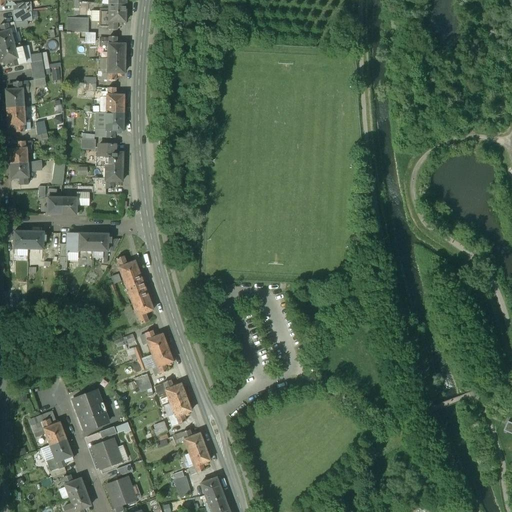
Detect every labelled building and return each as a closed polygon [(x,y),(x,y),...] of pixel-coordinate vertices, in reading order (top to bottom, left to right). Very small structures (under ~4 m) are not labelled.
[(126,5),(109,4),(109,12),(108,22),(110,22),(109,27),(109,30),(117,30),(117,26),(123,26),(123,23),(125,23),(126,5)] [(109,12),(100,11),(100,27),(109,27),(110,22),(108,22),(109,12)] [(88,19),(70,19),(68,19),(67,33),(69,33),(87,33),(88,19)] [(13,23),(8,26),(9,31),(10,31),(10,34),(16,33),(13,23)] [(7,25),(0,26),(0,28),(0,30),(0,48),(13,45),(10,34),(10,31),(9,31),(8,26),(7,25)] [(117,38),(109,37),(109,40),(109,45),(108,45),(108,48),(107,59),(125,59),(125,45),(122,45),(122,42),(117,42),(117,38)] [(109,40),(100,39),(99,45),(102,45),(102,47),(108,48),(108,45),(109,45),(109,40)] [(13,45),(0,48),(0,63),(3,63),(4,66),(9,64),(10,68),(17,66),(16,60),(17,59),(16,56),(13,45)] [(125,59),(107,59),(107,74),(108,74),(108,80),(116,81),(116,77),(122,77),(122,74),(124,74),(125,59)] [(41,61),(30,63),(31,69),(42,67),(41,61)] [(69,65),(60,65),(61,78),(69,78),(69,65)] [(42,67),(31,69),(33,81),(36,80),(45,79),(42,67)] [(33,81),(26,83),(27,91),(27,94),(37,93),(36,80),(33,81)] [(21,83),(12,84),(12,88),(7,88),(8,91),(5,91),(6,109),(23,108),(22,94),(22,91),(22,90),(21,90),(21,83)] [(116,89),(108,88),(108,93),(108,96),(107,96),(107,97),(106,114),(123,114),(124,96),(121,96),(121,93),(116,93),(116,89)] [(23,108),(6,109),(7,126),(10,126),(10,129),(16,129),(16,133),(24,132),(23,125),(24,125),(23,108)] [(95,113),(95,137),(99,138),(99,129),(106,129),(106,113),(95,113)] [(123,114),(106,114),(106,129),(106,131),(107,132),(106,138),(115,138),(115,134),(120,135),(120,132),(123,132),(123,114)] [(49,147),(44,122),(30,125),(32,150),(49,147)] [(89,140),(82,139),(81,146),(83,146),(83,148),(93,150),(94,141),(89,140)] [(16,143),(16,147),(11,147),(11,150),(8,150),(9,164),(26,164),(25,150),(25,143),(16,143)] [(114,147),(99,146),(99,157),(96,157),(96,168),(105,168),(122,168),(122,158),(122,153),(120,153),(120,150),(114,150),(114,147)] [(40,162),(26,164),(27,172),(41,170),(40,162)] [(26,164),(9,164),(10,179),(13,179),(13,182),(19,182),(19,186),(27,186),(27,179),(27,172),(26,164)] [(64,165),(54,164),(51,185),(61,186),(64,165)] [(122,168),(105,168),(105,179),(105,183),(106,183),(106,189),(113,189),(113,185),(119,185),(119,182),(122,182),(122,177),(121,177),(122,168)] [(105,179),(94,179),(93,195),(106,196),(106,189),(106,183),(105,183),(105,179)] [(89,193),(81,193),(81,199),(76,199),(76,207),(78,207),(78,206),(89,206),(89,193)] [(51,198),(47,198),(46,206),(44,206),(43,211),(46,211),(46,215),(61,215),(61,198),(51,198)] [(71,198),(61,198),(61,215),(75,216),(75,212),(78,212),(78,207),(76,207),(76,199),(71,198)] [(13,249),(27,249),(28,232),(13,232),(13,235),(10,235),(10,241),(13,241),(13,249)] [(42,233),(28,232),(27,249),(42,250),(42,242),(45,242),(45,236),(42,236),(42,233)] [(78,234),(66,234),(66,244),(66,252),(78,252),(78,251),(78,234)] [(93,234),(78,234),(78,251),(82,251),(87,251),(92,251),(93,234)] [(107,235),(93,234),(92,251),(102,251),(107,252),(107,244),(110,244),(110,238),(107,238),(107,235)] [(116,260),(119,268),(127,265),(124,257),(116,260)] [(136,317),(137,316),(145,313),(152,310),(134,262),(127,265),(119,268),(118,268),(136,317)] [(118,275),(111,278),(113,284),(120,281),(118,275)] [(122,307),(113,284),(109,286),(118,309),(122,307)] [(148,322),(145,313),(137,316),(140,324),(148,322)] [(96,339),(91,325),(87,326),(91,341),(96,339)] [(152,330),(144,332),(144,333),(147,339),(159,335),(158,332),(153,334),(152,330)] [(122,336),(124,343),(135,338),(133,332),(122,336)] [(147,339),(146,340),(146,342),(151,354),(167,348),(161,334),(159,335),(147,339)] [(141,358),(137,346),(132,348),(137,359),(141,358)] [(167,348),(151,354),(155,365),(156,366),(169,361),(171,360),(167,348)] [(141,358),(137,359),(141,370),(145,368),(141,358)] [(169,361),(156,366),(159,372),(166,370),(165,366),(170,364),(169,361)] [(139,380),(143,391),(153,387),(148,376),(139,380)] [(177,383),(171,385),(170,381),(163,383),(165,390),(164,390),(169,404),(186,398),(180,384),(178,385),(177,383)] [(163,383),(153,387),(155,394),(164,390),(165,390),(163,383)] [(96,391),(72,400),(77,411),(100,403),(96,391)] [(186,398),(169,404),(174,417),(175,417),(178,424),(185,421),(184,417),(189,415),(188,412),(191,411),(186,398)] [(100,403),(77,411),(84,431),(108,423),(104,413),(100,403)] [(35,441),(46,437),(43,429),(44,429),(41,422),(49,419),(50,423),(55,421),(56,424),(59,423),(54,410),(26,420),(31,433),(32,433),(35,441)] [(178,424),(175,417),(174,417),(170,419),(172,426),(178,424)] [(55,421),(50,423),(49,419),(41,422),(44,429),(43,429),(46,437),(49,445),(65,439),(59,423),(56,424),(55,421)] [(163,422),(154,425),(156,430),(165,427),(163,422)] [(511,423),(508,422),(503,431),(511,433),(511,423)] [(113,427),(98,432),(101,440),(116,434),(113,427)] [(156,430),(155,431),(157,436),(167,432),(165,427),(156,430)] [(195,432),(190,434),(188,430),(181,433),(184,440),(183,440),(188,453),(204,447),(199,434),(196,435),(195,432)] [(183,440),(184,440),(181,433),(173,436),(175,443),(183,440)] [(65,439),(49,445),(55,461),(56,462),(59,468),(61,467),(66,465),(65,462),(70,460),(69,457),(71,456),(65,439)] [(112,440),(91,448),(99,469),(120,461),(112,440)] [(41,449),(46,464),(55,461),(49,445),(41,449)] [(204,447),(188,453),(193,467),(194,466),(197,473),(204,471),(202,466),(207,465),(206,462),(209,461),(204,447)] [(55,461),(46,464),(49,472),(59,468),(56,462),(55,461)] [(129,464),(116,469),(118,477),(132,472),(129,464)] [(197,473),(194,466),(193,467),(186,469),(189,476),(197,473)] [(59,468),(49,472),(51,477),(62,472),(61,467),(59,468)] [(172,475),(174,480),(185,476),(183,471),(172,475)] [(76,477),(71,479),(70,475),(62,478),(65,484),(64,485),(69,498),(85,492),(80,479),(77,480),(76,477)] [(185,476),(174,480),(179,498),(190,494),(185,476)] [(126,478),(106,486),(114,508),(135,500),(126,478)] [(216,478),(200,484),(204,496),(220,489),(216,478)] [(220,489),(204,496),(207,503),(209,507),(225,501),(220,489)] [(85,492),(69,498),(71,505),(72,505),(74,511),(75,511),(83,511),(89,510),(88,507),(90,506),(85,492)] [(228,511),(225,501),(209,507),(210,511),(228,511)]
